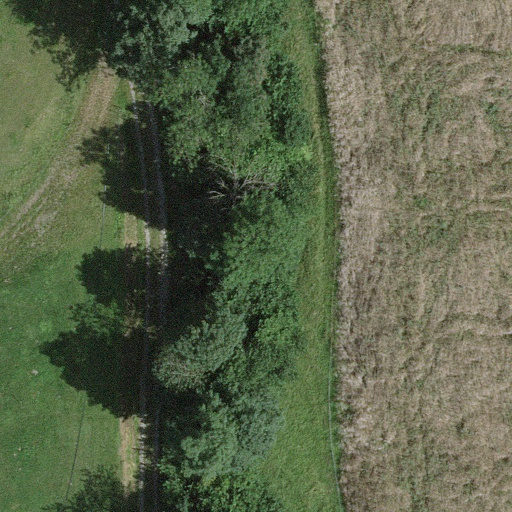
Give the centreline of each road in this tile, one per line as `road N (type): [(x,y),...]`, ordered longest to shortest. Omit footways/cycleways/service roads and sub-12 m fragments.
road 1 (track): [(126,0),(162,311),(157,511)]
road 2 (track): [(127,18),(89,141),(71,175),(0,259)]
